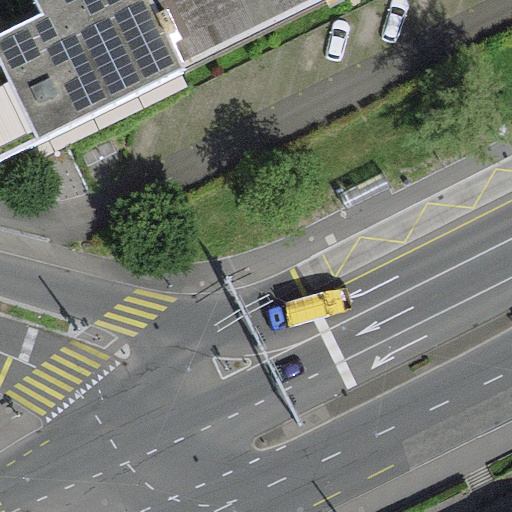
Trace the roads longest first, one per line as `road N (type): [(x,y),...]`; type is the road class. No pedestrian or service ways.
road 1 (primary): [(186,511),(395,428),(511,368)]
road 2 (primary): [(511,239),(327,333)]
road 3 (primary): [(327,333),(133,313)]
road 4 (primary): [(327,333),(177,405)]
road 5 (unclassified): [(0,352),(84,396),(111,437)]
road 6 (unclassified): [(133,313),(0,274)]
road 7 (primary): [(111,437),(0,489)]
